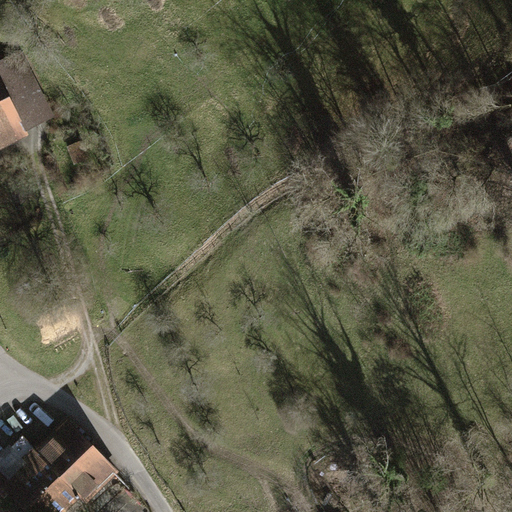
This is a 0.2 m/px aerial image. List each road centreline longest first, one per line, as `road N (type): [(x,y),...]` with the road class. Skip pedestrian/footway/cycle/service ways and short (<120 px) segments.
road 1 (track): [(127,459),(38,167),(39,129)]
road 2 (track): [(91,339),(117,338),(202,440),(279,476),(322,511)]
